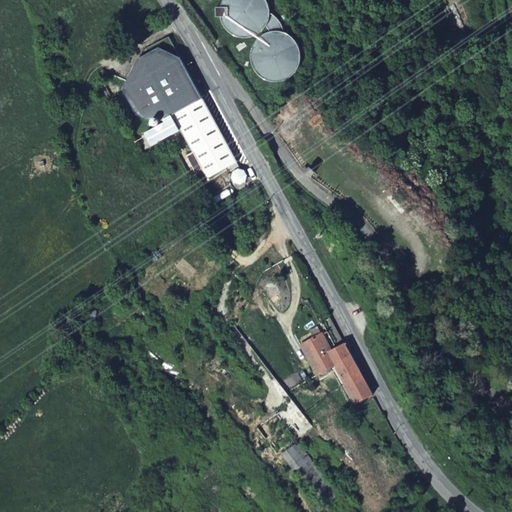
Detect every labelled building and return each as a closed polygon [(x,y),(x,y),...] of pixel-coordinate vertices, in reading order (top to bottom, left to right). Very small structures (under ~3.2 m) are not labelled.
[(253,34),(259,30),(260,33),(252,37),(245,44),(242,52),(241,61),(244,70),(248,77),(254,82),(261,85),(269,86),(277,84),(284,78),(290,72),(293,63),(293,54),(289,45),(283,39),(274,34),(273,28),(270,22),(265,17),(264,7),(260,0),(215,0),(213,6),(212,14),(214,22),(218,29),(224,35),(232,38),(240,38),(247,37),(253,34)] [(151,141),(180,126),(191,147),(185,151),(194,167),(200,164),(205,173),(234,158),(180,56),(160,45),(139,57),(123,86),(136,110),(150,117),(161,111),(165,118),(145,129),(151,141)] [(273,165),(280,160),(268,146),(262,148),(273,165)] [(242,165),(236,165),(233,169),(230,173),(231,178),(233,183),(238,185),(244,185),(248,182),(251,177),(251,171),(247,167),(242,165)] [(307,173),(312,180),(317,175),(312,170),(307,173)] [(315,379),(331,370),(337,367),(358,404),(373,395),(341,343),(328,351),(320,334),(298,346),(315,379)] [(296,451),(286,458),(321,511),(331,504),(296,451)] [(446,465),(451,471),(455,468),(451,462),(446,465)]
